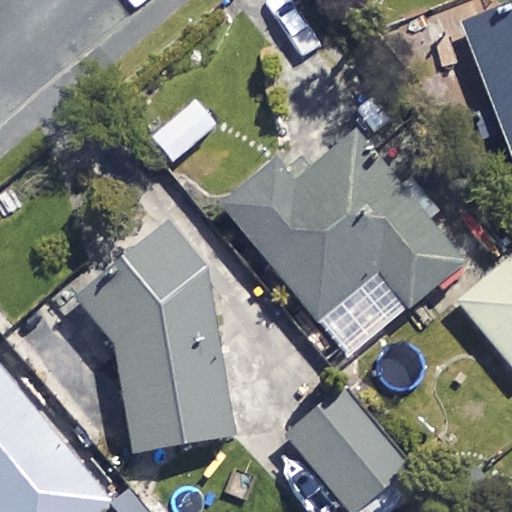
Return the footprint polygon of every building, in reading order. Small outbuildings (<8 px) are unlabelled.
[(511,18),(468,36),(511,149),(511,18)] [(176,175),(219,138),(196,111),(153,148),(176,175)] [(467,273),(361,144),(301,193),(281,169),(227,213),(323,329),(383,279),(414,316),(467,273)] [(208,277),(174,236),(93,301),(121,354),(138,461),(231,446),(208,277)] [(511,261),(461,308),(511,364),(511,261)] [(112,511),(0,368),(0,511),(112,511)] [(403,511),(425,494),(350,402),(297,446),(351,511),(403,511)]
